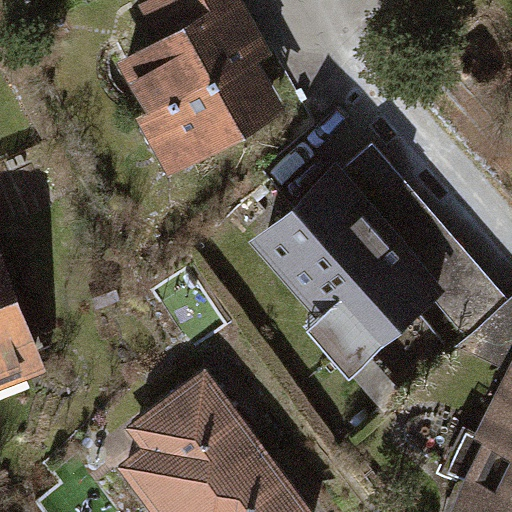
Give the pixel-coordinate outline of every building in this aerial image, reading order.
[(151,178),(273,113),(252,73),(263,67),(227,0),(144,0),(127,9),(144,41),(100,64),(130,122),(123,126),(151,178)] [(370,153),(332,183),(429,302),(459,340),(497,310),(370,153)] [(273,337),(317,391),(429,302),(332,183),(322,170),(230,244),(292,322),(273,337)] [(0,282),(0,393),(34,381),(0,282)] [(511,297),(497,310),(459,340),(492,380),(501,362),(511,367),(511,297)] [(440,496),(432,511),(511,511),(511,367),(501,362),(492,380),(458,448),(453,445),(430,491),(440,496)] [(102,483),(124,511),(182,511),(254,458),(246,448),(253,443),(208,384),(202,389),(194,378),(112,439),(129,462),(102,483)] [(307,511),(271,464),(263,470),(254,458),(182,511),(307,511)]
